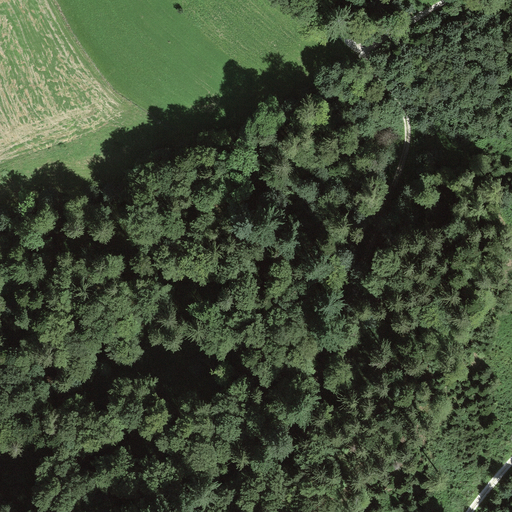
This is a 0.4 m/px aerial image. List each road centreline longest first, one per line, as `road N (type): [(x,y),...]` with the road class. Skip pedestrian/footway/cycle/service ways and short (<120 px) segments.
road 1 (track): [(359,51),(399,107),(404,160),(306,406),(265,453),(171,511)]
road 2 (track): [(447,0),(359,51),(296,0)]
